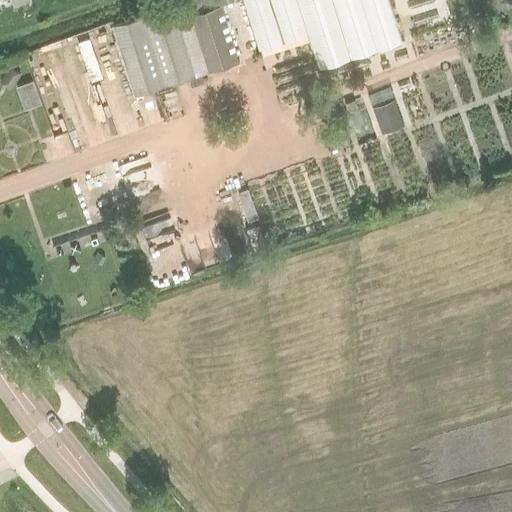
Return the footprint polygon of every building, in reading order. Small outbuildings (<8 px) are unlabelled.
[(10,0),(14,8),(31,1),(30,0),(10,0)] [(221,5),(237,0),(174,0),(180,19),(189,16),(206,73),(239,63),(221,5)] [(388,0),(242,0),(259,51),(308,35),(318,69),(351,59),(402,43),(388,0)] [(427,0),(404,0),(412,33),(434,28),(427,0)] [(134,96),(195,77),(173,6),(112,26),(134,96)] [(1,82),(11,89),(20,75),(10,68),(1,82)] [(19,82),(25,106),(43,101),(37,77),(19,82)] [(348,111),(357,108),(354,99),(345,102),(348,111)] [(394,99),(372,107),(382,133),(403,125),(394,99)]
